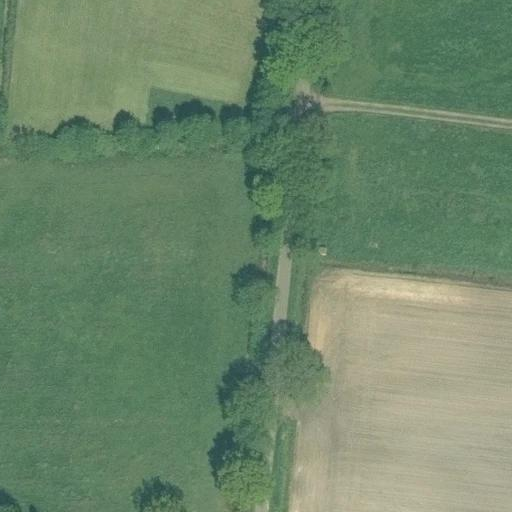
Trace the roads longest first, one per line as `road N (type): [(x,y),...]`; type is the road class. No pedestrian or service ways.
road 1 (unclassified): [(259,511),(310,0)]
road 2 (track): [(299,100),(511,125)]
